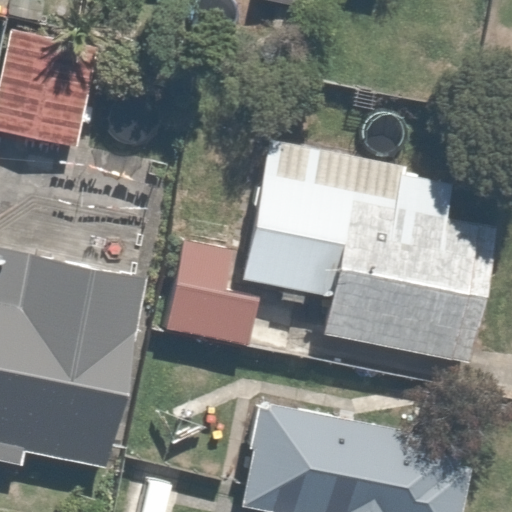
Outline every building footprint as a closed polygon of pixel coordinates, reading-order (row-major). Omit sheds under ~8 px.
[(6,28),(0,58),(0,130),(72,145),(92,45),(6,28)] [(457,172),(272,139),(246,280),(330,295),(323,336),(471,363),(495,226),(448,223),(457,172)] [(276,302),(249,295),(233,291),(241,260),(193,247),(171,329),(262,354),(276,302)] [(146,280),(0,251),(0,446),(104,468),(146,280)] [(441,511),(454,443),(260,408),(242,510),(252,511),(441,511)]
